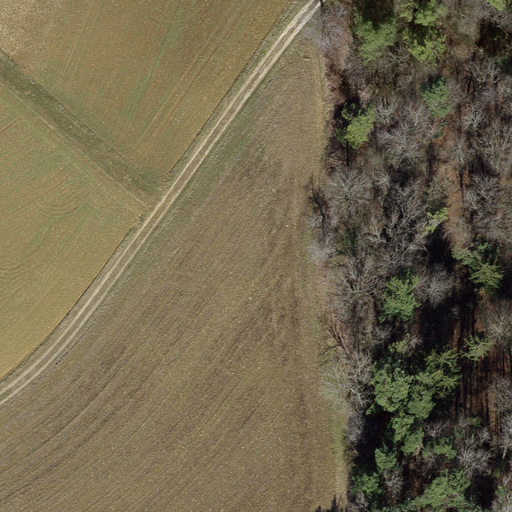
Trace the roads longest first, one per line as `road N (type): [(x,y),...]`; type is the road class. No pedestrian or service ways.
road 1 (track): [(0,403),(56,355),(319,0)]
road 2 (track): [(0,59),(175,197)]
